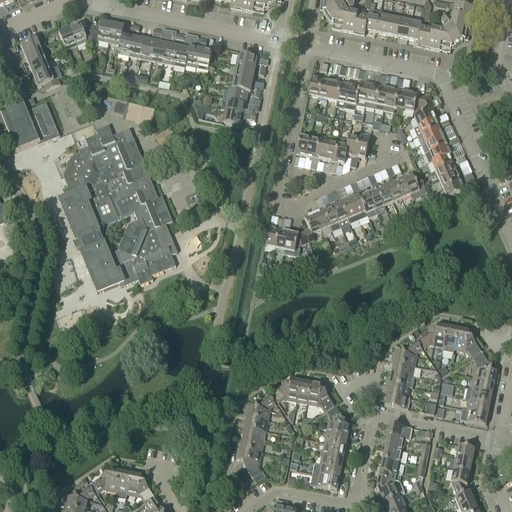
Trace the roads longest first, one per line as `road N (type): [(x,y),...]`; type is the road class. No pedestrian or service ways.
road 1 (residential): [(305,50),(438,72),(484,172)]
road 2 (residential): [(333,190),(319,198),(275,193),(305,50)]
road 3 (residential): [(107,9),(278,45)]
road 4 (residential): [(501,441),(371,416)]
